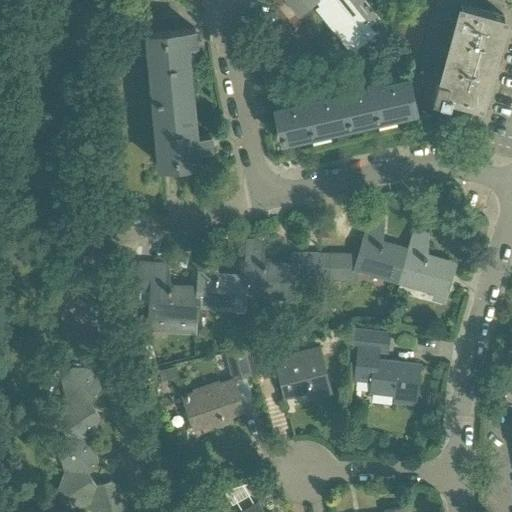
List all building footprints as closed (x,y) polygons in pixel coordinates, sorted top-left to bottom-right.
[(363,0),(287,0),(299,14),(313,3),(332,27),(351,50),(368,36),(369,37),(371,39),(386,27),(363,0)] [(427,10),(429,0),(404,0),(403,3),(427,10)] [(424,21),(427,10),(403,3),(400,15),(424,21)] [(408,75),(416,110),(429,107),(461,115),(467,95),(481,99),(504,15),(461,3),(441,76),(437,75),(408,75)] [(421,33),(424,21),(400,15),(397,26),(421,33)] [(418,45),(421,33),(397,26),(394,39),(418,45)] [(181,51),(180,44),(196,42),(195,29),(146,33),(159,165),(200,162),(199,149),(212,147),(211,135),(192,137),(190,116),(187,116),(186,109),(189,109),(187,83),(184,83),(183,76),(186,76),(184,50),(181,51)] [(415,58),(418,45),(394,39),(390,52),(415,58)] [(341,90),(349,126),(416,110),(408,75),(380,81),(379,77),(368,80),(369,84),(341,90)] [(283,142),(349,126),(341,90),(314,97),(313,92),(302,94),(303,99),(275,105),(283,142)] [(400,280),(409,248),(400,246),(400,248),(382,243),(382,230),(381,230),(382,220),(370,217),(359,253),(317,253),(316,279),(352,279),(355,267),(400,280)] [(409,248),(400,280),(436,290),(434,298),(444,301),(454,264),(426,255),(426,243),(426,234),(414,230),(409,248)] [(316,279),(317,253),(294,253),(294,262),(283,262),(283,265),(265,263),(262,251),(261,251),(260,242),(248,241),(246,274),(245,279),(246,278),(245,293),(291,295),(292,278),(316,279)] [(245,279),(246,274),(236,273),(236,276),(217,275),(215,263),(214,262),(213,253),(201,252),(199,286),(199,290),(198,304),(244,307),(245,293),(246,278),(245,279)] [(151,290),(149,315),(197,319),(198,304),(199,290),(199,286),(189,285),(189,288),(171,287),(168,274),(167,274),(165,264),(154,264),(138,263),(137,289),(151,290)] [(379,352),(387,353),(389,332),(354,328),(352,349),(356,349),(379,352)] [(245,347),(252,375),(272,370),(265,343),(245,347)] [(230,377),(233,379),(252,375),(245,347),(224,353),(230,377)] [(330,392),(320,347),(275,358),(277,366),(274,367),(276,379),(280,379),(285,397),(308,391),(310,397),(330,392)] [(394,400),(415,402),(419,364),(378,360),(379,352),(356,349),(352,379),(371,382),(370,390),(394,393),(394,400)] [(67,401),(91,402),(102,390),(95,367),(72,366),(61,379),(67,401)] [(178,377),(175,366),(159,370),(161,381),(178,377)] [(235,384),(233,379),(230,377),(219,381),(218,379),(191,388),(192,390),(181,394),(193,428),(202,425),(204,429),(224,422),(223,418),(244,410),(235,384)] [(69,436),(92,437),(100,415),(91,402),(67,401),(60,422),(69,436)] [(64,471),(88,472),(99,459),(92,437),(69,436),(58,448),(64,471)] [(88,507),(97,485),(88,472),(64,471),(56,492),(66,506),(88,507)] [(97,485),(88,507),(94,511),(124,511),(131,495),(112,480),(97,485)] [(263,511),(259,503),(243,511),(263,511)]
